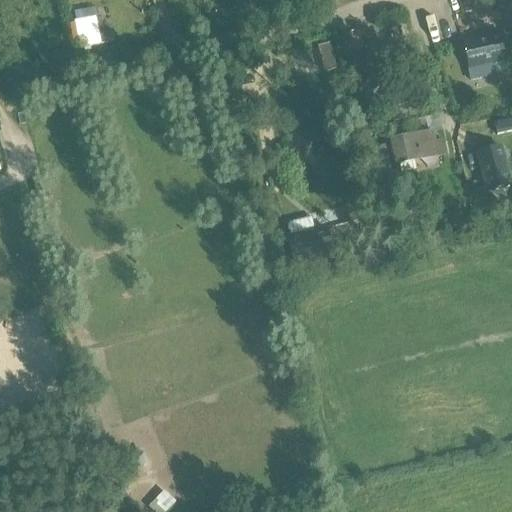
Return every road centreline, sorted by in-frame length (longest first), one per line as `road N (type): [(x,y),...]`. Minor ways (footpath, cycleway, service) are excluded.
road 1 (track): [(0,105),(122,511)]
road 2 (residential): [(406,0),(181,51),(171,45),(158,0)]
